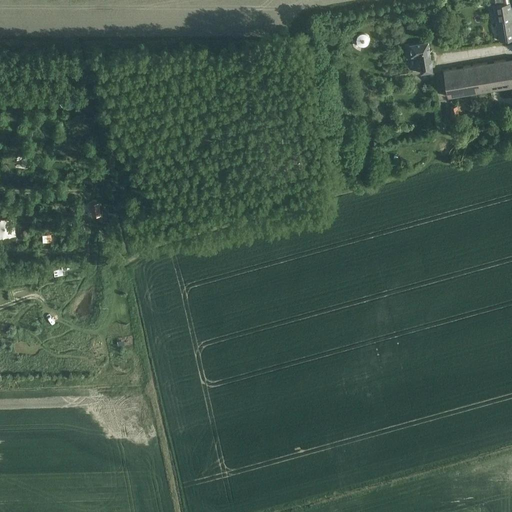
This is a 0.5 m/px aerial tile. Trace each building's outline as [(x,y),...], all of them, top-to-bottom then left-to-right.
[(499,40),(511,38),(511,24),(510,14),(511,13),(511,9),(511,6),(511,5),(511,0),(510,0),(511,3),(494,6),(499,40)] [(431,72),(426,35),(417,36),(418,43),(403,45),(405,62),(411,62),(411,58),(417,57),(419,74),(431,72)] [(448,97),(463,95),(511,86),(511,59),(463,67),(443,70),(448,97)] [(452,120),(459,118),(456,105),(449,106),(452,120)] [(93,209),(91,209),(92,213),(100,212),(98,202),(92,203),(93,209)]
